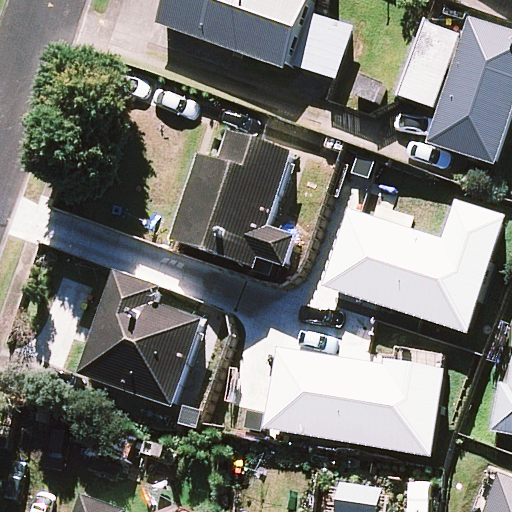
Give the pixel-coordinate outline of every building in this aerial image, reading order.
[(172,0),(162,32),(291,76),(316,0),(172,0)] [(356,33),(324,23),(308,74),(339,85),(356,33)] [(511,130),(511,38),(472,25),(430,148),(498,171),(511,130)] [(460,42),(426,30),(401,100),(435,112),(460,42)] [(296,158),(233,139),(225,165),(204,159),(177,249),(287,282),(300,241),(273,233),(296,158)] [(163,291),(116,275),(80,380),(178,413),(208,326),(158,309),(163,291)] [(261,330),(221,317),(202,373),(242,386),(261,330)] [(511,361),(498,437),(511,440),(511,361)] [(312,511),(318,472),(292,468),(285,510),(299,511),(312,511)] [(410,511),(414,485),(319,473),(314,511),(410,511)] [(112,511),(88,503),(84,511),(112,511)]
